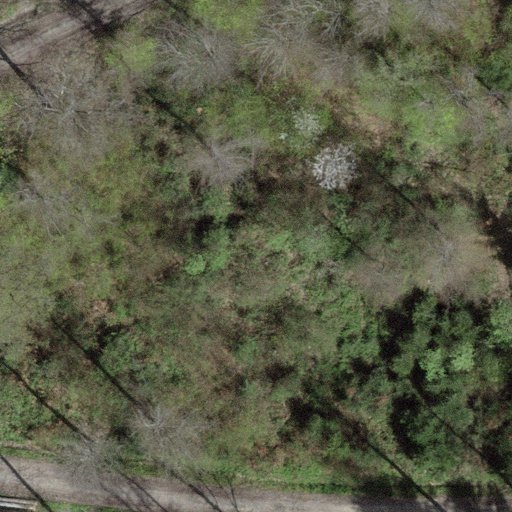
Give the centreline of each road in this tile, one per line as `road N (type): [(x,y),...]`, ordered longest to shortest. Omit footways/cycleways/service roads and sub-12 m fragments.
road 1 (track): [(511,509),(212,497),(0,467)]
road 2 (track): [(112,0),(0,60)]
